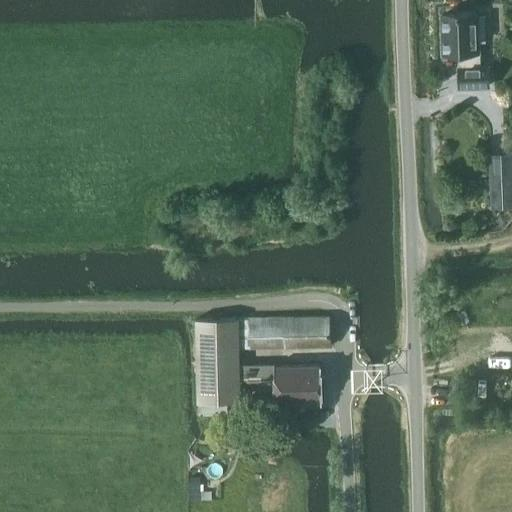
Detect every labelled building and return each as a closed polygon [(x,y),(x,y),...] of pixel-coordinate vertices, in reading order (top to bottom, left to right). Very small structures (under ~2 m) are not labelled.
[(479,66),(479,52),(479,39),(484,39),(484,16),(475,16),(475,12),(457,12),(457,14),(443,14),(444,53),(463,52),(463,66),(459,66),(460,86),(489,85),(488,65),(479,66)] [(511,153),(489,154),(490,179),(491,207),(511,206),(511,153)] [(241,347),(332,345),(331,315),(241,317),(241,347)] [(239,317),(196,318),(198,400),(210,400),(227,400),(241,399),(240,378),(260,378),(275,377),(275,364),(240,365),(239,317)] [(275,377),(260,378),(261,403),(279,402),(283,406),(292,406),(296,402),(322,401),(322,363),(275,364),(275,377)]
